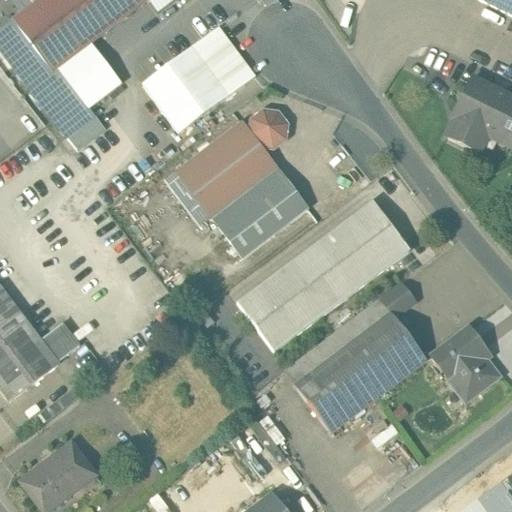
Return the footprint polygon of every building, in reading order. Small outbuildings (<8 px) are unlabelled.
[(0,30),(0,53),(78,155),(106,134),(58,71),(150,0),(26,0),(31,7),(0,30)] [(511,0),(475,0),(511,18),(511,0)] [(178,135),(212,109),(213,109),(226,99),(190,51),(142,87),(178,135)] [(494,139),(511,148),(511,92),(473,72),(440,137),(483,160),(494,139)] [(261,152),(265,149),(272,149),(282,141),(284,128),(276,117),(264,115),(263,115),(252,123),(251,130),(247,133),(261,152)] [(306,212),(251,139),(240,124),(176,173),(242,261),(306,212)] [(372,204),(236,306),(273,355),(409,253),(372,204)] [(399,286),(378,302),(388,316),(389,315),(394,322),(415,306),(399,286)] [(39,343),(0,291),(0,392),(9,404),(58,367),(57,366),(79,349),(62,326),(39,343)] [(388,316),(293,389),(330,437),(426,364),(394,322),(389,315),(388,316)] [(489,358),(468,331),(430,360),(465,406),(498,380),(484,362),(489,358)] [(70,447),(20,485),(40,511),(49,511),(94,478),(70,447)] [(511,511),(511,506),(498,489),(466,511),(511,511)] [(283,511),(271,495),(249,511),(283,511)]
